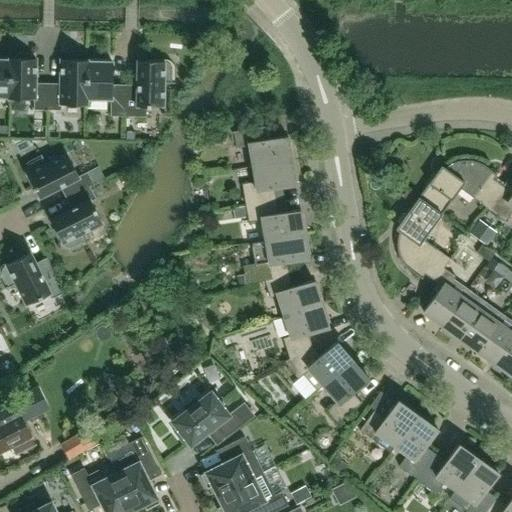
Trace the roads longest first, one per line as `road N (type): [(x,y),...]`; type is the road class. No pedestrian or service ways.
road 1 (tertiary): [(511,428),(378,329),(362,300),(332,127)]
road 2 (residential): [(511,113),(480,108),(332,127)]
road 3 (tertiary): [(332,127),(311,57),(264,0)]
